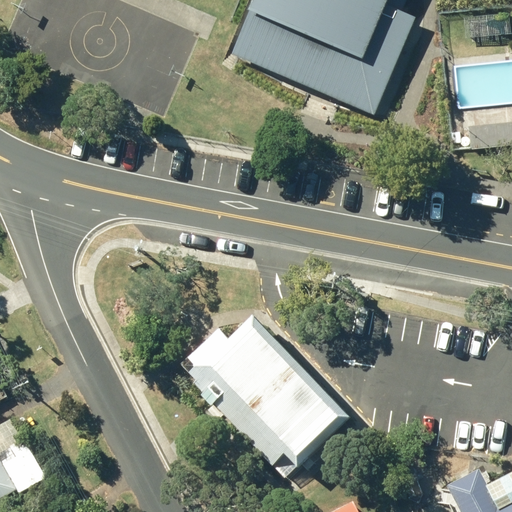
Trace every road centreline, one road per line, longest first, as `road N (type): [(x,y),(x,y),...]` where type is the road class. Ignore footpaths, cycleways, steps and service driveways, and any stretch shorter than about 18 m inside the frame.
road 1 (residential): [(511,268),(41,176)]
road 2 (residential): [(41,176),(32,211),(37,251),(164,511)]
